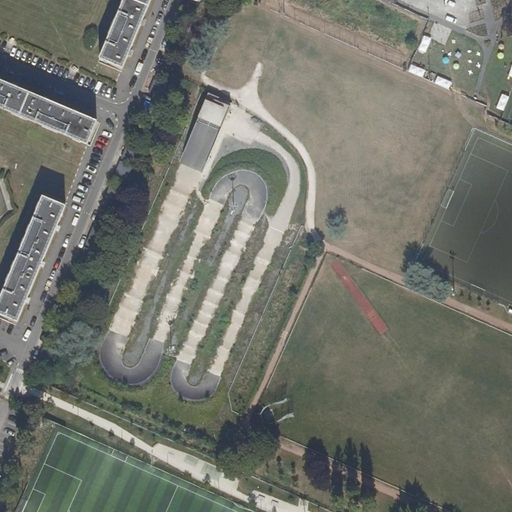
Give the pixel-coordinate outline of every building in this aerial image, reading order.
[(122,69),(150,0),(123,0),(98,60),(122,69)] [(187,0),(183,11),(194,15),(199,2),(194,0),(187,0)] [(175,31),(185,36),(190,23),(180,19),(175,31)] [(166,53),(176,57),(182,44),(171,40),(166,53)] [(157,73),(168,78),(173,65),(163,60),(157,73)] [(0,108),(86,145),(96,122),(0,80),(0,108)] [(148,94),(159,98),(164,85),(154,81),(148,94)] [(179,163),(204,172),(229,103),(204,94),(179,163)] [(140,115),(150,119),(156,106),(145,102),(140,115)] [(131,135),(142,140),(147,127),(136,122),(131,135)] [(121,159),(132,164),(139,146),(129,141),(121,159)] [(120,162),(116,171),(127,176),(131,167),(120,162)] [(123,185),(127,176),(116,171),(112,181),(123,185)] [(103,203),(114,207),(122,188),(111,184),(103,203)] [(41,197),(0,295),(0,314),(16,322),(65,206),(41,197)] [(94,224),(105,229),(113,210),(102,205),(94,224)] [(85,246),(96,250),(103,231),(93,227),(85,246)] [(76,268),(86,272),(95,253),(84,248),(76,268)] [(67,290),(78,294),(86,274),(75,270),(67,290)] [(57,314),(67,318),(75,299),(65,295),(57,314)] [(46,339),(57,344),(65,325),(54,321),(46,339)] [(34,368),(45,373),(56,347),(45,343),(34,368)]
